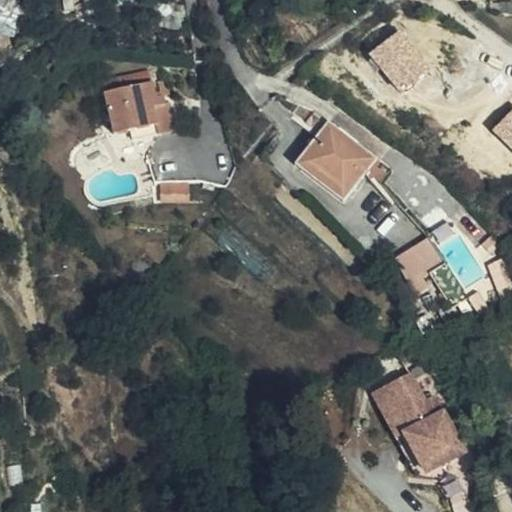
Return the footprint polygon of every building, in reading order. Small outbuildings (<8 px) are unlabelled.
[(160,96),(156,81),(109,92),(118,132),(134,129),(136,138),(162,132),(179,128),(172,100),(168,102),(166,95),(160,96)] [(353,193),(379,158),(329,121),(303,155),(353,193)] [(346,202),(353,193),(303,155),(297,163),(346,202)] [(455,288),(429,239),(395,261),(415,300),(429,294),(422,281),(429,276),(441,296),(455,288)] [(385,349),(345,367),(359,397),(368,393),(375,409),(394,448),(433,431),(424,412),(418,415),(415,406),(420,403),(406,373),(397,377),(385,349)] [(375,409),(368,393),(359,397),(366,413),(375,409)]
